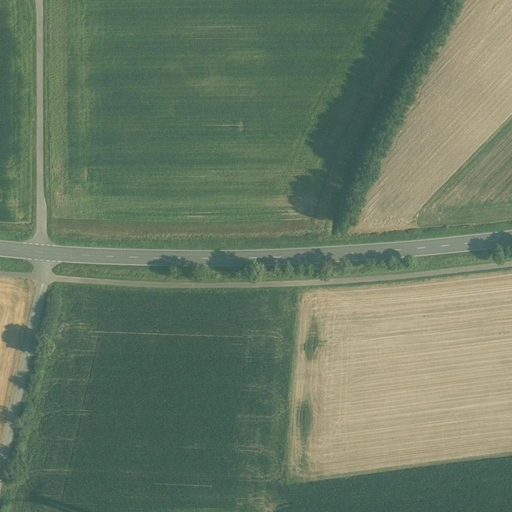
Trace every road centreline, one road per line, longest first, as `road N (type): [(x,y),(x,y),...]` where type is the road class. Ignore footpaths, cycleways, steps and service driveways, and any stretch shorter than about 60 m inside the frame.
road 1 (primary): [(511,237),(247,257),(42,252)]
road 2 (unclassified): [(38,0),(42,252)]
road 3 (unclassified): [(0,472),(42,252)]
